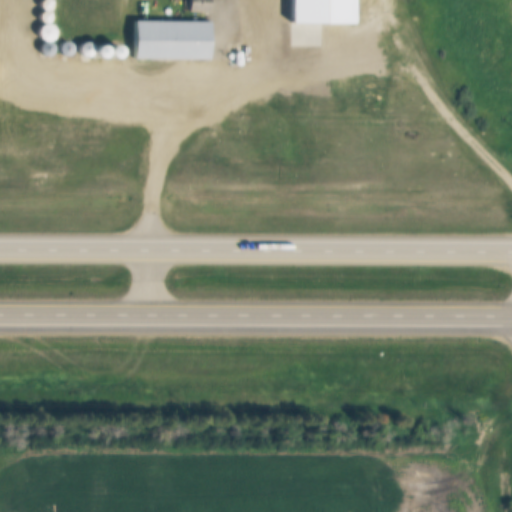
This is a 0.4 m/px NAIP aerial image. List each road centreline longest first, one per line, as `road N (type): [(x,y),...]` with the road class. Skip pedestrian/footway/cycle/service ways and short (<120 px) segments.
road 1 (trunk): [(511,252),(0,251)]
road 2 (trunk): [(0,313),(511,314)]
